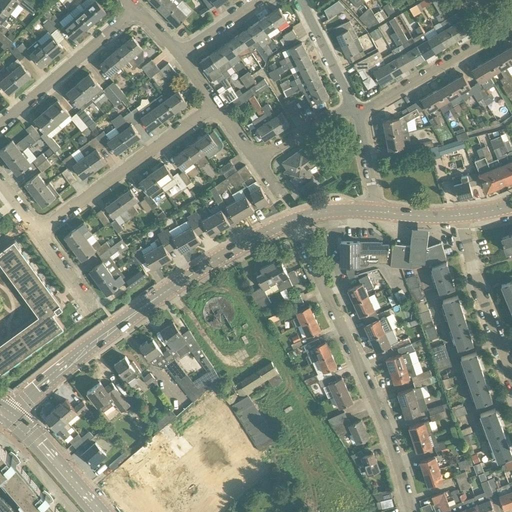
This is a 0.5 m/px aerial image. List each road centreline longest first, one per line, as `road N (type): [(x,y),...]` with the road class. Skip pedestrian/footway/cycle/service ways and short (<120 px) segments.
road 1 (secondary): [(2,413),(187,276),(293,220)]
road 2 (residential): [(410,511),(379,414),(293,220)]
road 3 (residential): [(38,231),(215,105)]
road 4 (residential): [(356,110),(511,24)]
road 5 (residential): [(0,126),(134,12)]
road 6 (residential): [(511,379),(460,215)]
road 7 (secondary): [(95,511),(2,413)]
road 8 (residential): [(356,110),(300,0)]
